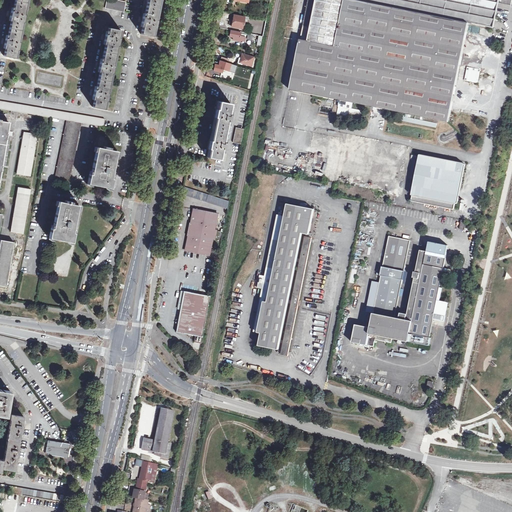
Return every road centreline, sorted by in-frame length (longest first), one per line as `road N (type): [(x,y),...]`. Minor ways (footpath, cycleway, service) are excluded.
road 1 (residential): [(191,393),(424,459),(511,468)]
road 2 (primary): [(162,126),(118,335)]
road 3 (residential): [(82,110),(101,19),(133,26),(139,0)]
road 4 (primary): [(145,277),(169,152)]
road 5 (unknown): [(292,373),(242,351),(250,284)]
